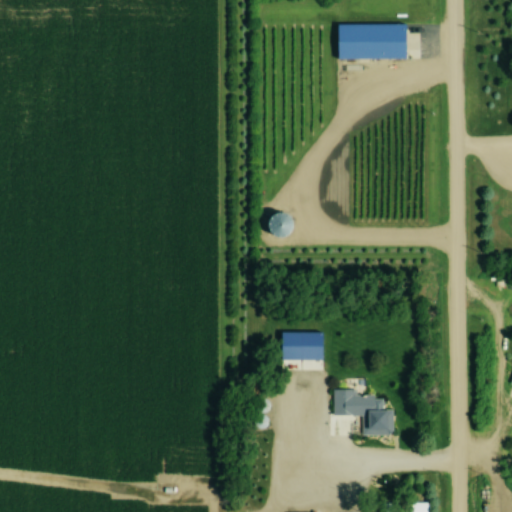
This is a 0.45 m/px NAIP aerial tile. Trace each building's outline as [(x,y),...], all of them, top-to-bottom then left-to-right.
[(332,59),(402,59),(402,24),(332,24),(332,59)] [(272,222),(276,236),(286,234),(283,219),(272,222)] [(321,357),(280,357),(280,375),(321,375),(321,357)] [(389,436),(389,410),(379,410),(379,397),(353,397),(353,390),(330,390),(330,416),(359,417),(359,436),(389,436)] [(251,491),(242,495),(247,507),(256,503),(251,491)]
